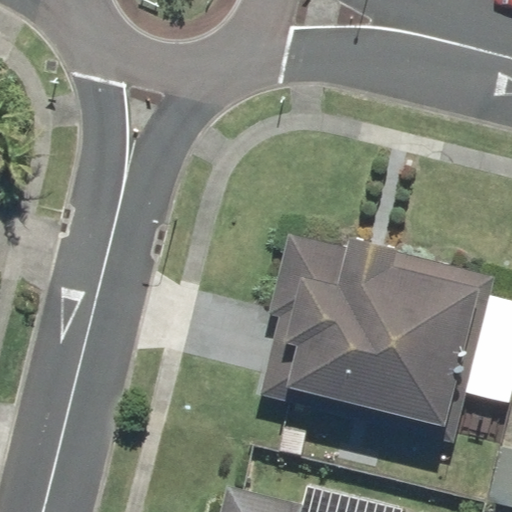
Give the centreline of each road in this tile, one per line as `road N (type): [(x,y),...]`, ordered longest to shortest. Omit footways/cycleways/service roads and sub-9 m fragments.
road 1 (residential): [(22,511),(132,69)]
road 2 (residential): [(283,0),(511,59)]
road 3 (residential): [(279,0),(237,57),(168,77),(132,69)]
